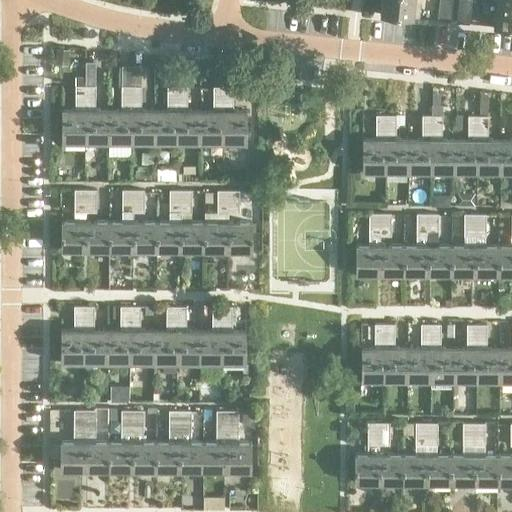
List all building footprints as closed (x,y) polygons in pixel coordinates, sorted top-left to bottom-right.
[(381,0),(380,13),(413,17),(414,0),(381,0)] [(438,0),(437,20),(450,21),(451,0),(438,0)] [(457,0),(456,22),(469,23),(470,0),(457,0)] [(482,0),(481,11),(494,12),(493,26),(511,27),(511,2),(485,0),(482,0)] [(130,54),(127,79),(152,81),(154,56),(130,54)] [(84,141),(84,109),(84,85),(75,85),(75,109),(61,109),(61,141),(84,141)] [(94,109),(94,85),(84,85),(84,109),(84,141),(107,141),(107,109),(94,109)] [(121,86),(121,109),(107,109),(107,141),(130,141),(130,86),(121,86)] [(130,141),(153,141),(153,109),(140,109),(140,86),(130,86),(130,141)] [(153,141),(177,141),(177,86),(167,86),(167,109),(153,109),(153,141)] [(177,141),(200,141),(200,109),(186,109),(186,86),(177,86),(177,141)] [(200,141),(223,141),(223,86),(213,86),(213,109),(200,109),(200,141)] [(232,109),(232,86),(223,86),(223,141),(246,141),(246,109),(232,109)] [(431,105),(431,115),(440,115),(440,105),(431,105)] [(361,138),(361,171),(384,171),(384,115),(375,115),(375,138),(361,138)] [(384,171),(407,171),(407,138),(395,138),(395,115),(384,115),(384,171)] [(421,138),(407,138),(407,171),(431,171),(431,115),(421,115),(421,138)] [(431,171),(454,171),(454,139),(440,138),(440,115),(431,115),(431,171)] [(454,171),(477,171),(477,115),(467,115),(467,139),(454,139),(454,171)] [(500,139),(487,139),(487,115),(477,115),(477,171),(500,171),(500,139)] [(500,171),(511,171),(511,138),(500,139),(500,171)] [(135,169),(135,177),(150,178),(150,169),(150,166),(137,165),(137,169),(135,169)] [(156,180),(176,180),(175,167),(156,167),(156,180)] [(85,211),(85,189),(74,189),(74,211),(85,211)] [(96,189),(85,189),(85,211),(96,211),(96,189)] [(121,189),(122,211),(132,211),(132,189),(121,189)] [(143,189),(132,189),(132,211),(143,211),(143,189)] [(180,212),(180,189),(157,189),(156,200),(169,200),(169,212),(180,212)] [(191,189),(180,189),(180,212),(191,212),(191,189)] [(217,190),(217,212),(228,212),(228,190),(217,190)] [(239,190),(228,190),(228,212),(239,212),(239,190)] [(74,221),(61,221),(61,250),(85,250),(85,221),(85,211),(74,211),(74,221)] [(122,221),(108,221),(108,250),(132,250),(132,221),(132,211),(122,211),(122,221)] [(156,221),(156,250),(180,250),(180,221),(180,212),(169,212),(169,221),(156,221)] [(368,213),(369,235),(378,235),(380,235),(380,213),(368,213)] [(391,235),(391,213),(380,213),(380,235),(391,235)] [(417,236),(428,236),(428,214),(416,213),(417,236)] [(439,214),(428,214),(428,236),(438,236),(439,214)] [(464,214),(464,236),(474,236),(475,236),(475,214),(464,214)] [(486,214),(475,214),(475,236),(486,236),(486,214)] [(85,250),(108,250),(108,221),(85,221),(85,250)] [(132,250),(156,250),(156,221),(132,221),(132,250)] [(204,221),(180,221),(180,250),(204,250),(204,221)] [(227,221),(204,221),(204,250),(227,250),(227,221)] [(251,221),(227,221),(227,250),(251,250),(251,221)] [(354,274),(378,274),(378,245),(378,235),(369,235),(369,245),(354,245),(354,274)] [(378,235),(378,245),(378,274),(402,274),(402,245),(391,245),(391,235),(380,235),(378,235)] [(402,274),(426,274),(426,245),(427,245),(428,236),(417,236),(417,245),(402,245),(402,274)] [(450,274),(474,274),(474,245),(474,236),(464,236),(464,245),(450,245),(450,274)] [(474,274),(498,274),(498,245),(486,245),(486,236),(475,236),(474,236),(474,245),(474,274)] [(426,274),(450,274),(450,245),(427,245),(426,245),(426,274)] [(498,274),(511,274),(511,245),(498,245),(498,274)] [(60,362),(83,362),(84,306),(74,306),(74,329),(61,329),(60,362)] [(94,329),(94,306),(84,306),(83,362),(107,362),(107,329),(94,329)] [(107,362),(130,362),(130,306),(120,306),(119,329),(107,329),(107,362)] [(140,330),(140,306),(130,306),(130,362),(153,362),(153,330),(140,330)] [(166,306),(166,330),(153,330),(153,362),(176,362),(176,306),(166,306)] [(176,362),(199,362),(199,330),(186,330),(186,306),(176,306),(176,362)] [(199,362),(222,363),(222,306),(212,306),(212,330),(199,330),(199,362)] [(231,330),(232,306),(222,306),(222,363),(245,363),(245,330),(231,330)] [(374,324),(374,348),(360,348),(360,380),(383,380),(384,324),(374,324)] [(383,380),(407,380),(407,348),(394,348),(394,324),(384,324),(383,380)] [(420,348),(407,348),(407,380),(430,380),(430,324),(420,324),(420,348)] [(430,380),(453,380),(453,348),(440,348),(440,324),(430,324),(430,380)] [(453,380),(476,380),(476,325),(466,324),(466,348),(453,348),(453,380)] [(476,380),(499,380),(499,348),(487,348),(487,325),(476,325),(476,380)] [(499,380),(511,380),(511,348),(499,348),(499,380)] [(59,470),(83,471),(83,410),(73,410),(73,442),(59,442),(59,456),(59,470)] [(83,471),(107,471),(107,442),(95,442),(95,411),(83,410),(83,471)] [(107,471),(131,471),(131,410),(121,410),(120,442),(107,442),(107,471)] [(118,420),(118,410),(109,410),(109,420),(118,420)] [(142,411),(131,410),(131,471),(155,471),(155,442),(142,442),(142,411)] [(155,471),(179,471),(179,411),(168,410),(168,442),(155,442),(155,471)] [(190,411),(179,411),(179,471),(203,471),(203,443),(190,443),(190,411)] [(203,471),(226,472),(227,411),(216,411),(216,443),(203,443),(203,471)] [(238,411),(227,411),(226,472),(250,472),(251,443),(237,443),(238,411)] [(258,411),(243,411),(243,423),(258,423),(258,411)] [(367,423),(367,445),(378,445),(378,423),(367,423)] [(389,445),(389,423),(378,423),(378,445),(389,445)] [(426,445),(426,423),(415,423),(415,445),(426,445)] [(437,445),(437,423),(426,423),(426,445),(437,445)] [(462,423),(462,445),(473,445),(473,423),(462,423)] [(484,445),(484,423),(473,423),(473,445),(484,445)] [(354,483),(378,484),(378,455),(378,445),(367,445),(367,455),(354,455),(354,483)] [(378,484),(402,484),(402,455),(389,455),(389,445),(378,445),(378,455),(378,484)] [(415,455),(402,455),(402,484),(426,484),(426,455),(426,445),(415,445),(415,455)] [(449,484),(450,455),(426,455),(426,484),(449,484)] [(449,484),(473,484),(473,455),(450,455),(449,484)] [(497,484),(497,455),(473,455),(473,484),(497,484)] [(497,484),(511,484),(511,455),(497,455),(497,484)]
